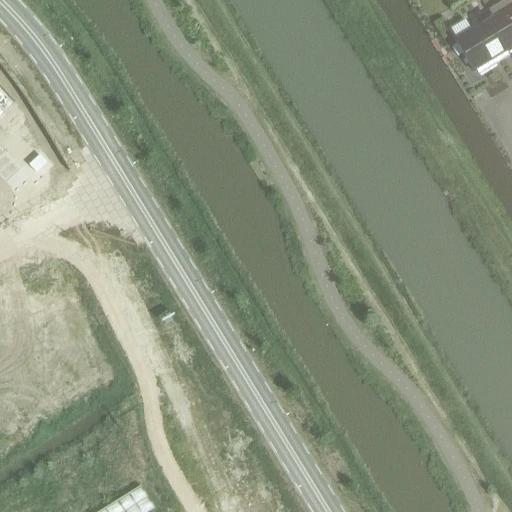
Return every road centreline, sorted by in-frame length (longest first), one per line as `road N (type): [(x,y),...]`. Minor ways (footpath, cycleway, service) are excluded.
road 1 (secondary): [(0,2),(71,93),(326,511)]
road 2 (unknown): [(489,511),(487,488),(189,0)]
